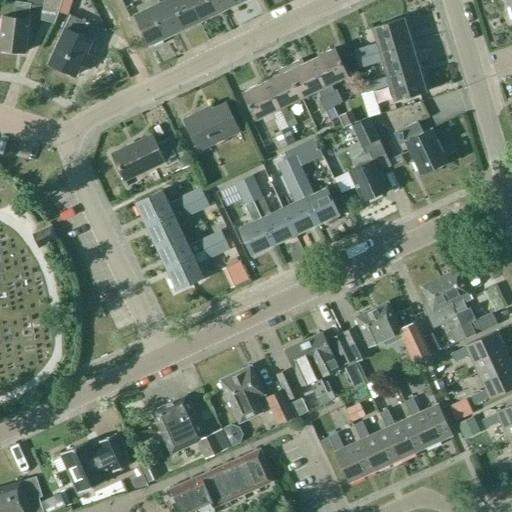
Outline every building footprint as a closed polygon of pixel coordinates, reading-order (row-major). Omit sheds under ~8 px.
[(58,14),(62,0),(44,0),(42,11),(58,14)] [(199,21),(189,0),(165,0),(160,3),(174,33),(199,21)] [(224,9),(220,0),(189,0),(199,21),(224,9)] [(244,0),(220,0),(224,9),(244,0)] [(0,48),(25,52),(29,19),(28,19),(30,3),(16,1),(14,17),(2,16),(0,33),(0,48)] [(174,33),(160,3),(134,15),(149,45),(174,33)] [(75,75),(91,40),(87,39),(93,25),(68,14),(62,28),(65,29),(49,63),(75,75)] [(411,42),(404,19),(404,18),(404,17),(372,27),(377,45),(371,47),(370,45),(353,50),(356,59),(411,42)] [(418,66),(411,42),(356,59),(359,67),(375,62),(375,61),(382,59),(387,76),(418,66)] [(319,56),(311,59),(333,106),(342,101),(336,89),(334,90),(330,84),(347,75),(335,49),(334,48),(318,55),(319,56)] [(304,63),(301,58),(286,66),(301,97),(318,89),(321,96),(318,97),(324,110),(333,106),(311,59),(304,63)] [(271,73),(273,77),(266,81),(288,127),(297,123),(291,111),(288,112),(285,105),(301,97),(286,66),(271,73)] [(426,90),(418,66),(387,76),(363,83),(366,92),(383,87),(382,85),(389,83),(394,101),(426,91),(426,90)] [(266,81),(258,85),(258,84),(242,92),(242,93),(243,93),(255,119),(272,111),(275,118),(273,119),(278,130),(273,132),(280,147),(294,141),(288,127),(266,81)] [(225,103),(206,113),(205,110),(184,120),(198,149),(238,130),(225,103)] [(339,114),(344,125),(355,120),(350,109),(339,114)] [(368,200),(375,197),(375,195),(387,189),(379,171),(391,165),(368,117),(352,125),(363,146),(349,153),(356,167),(348,171),(362,201),(366,199),(368,200)] [(431,128),(422,132),(417,122),(394,132),(400,144),(405,142),(420,174),(435,167),(436,168),(443,165),(443,163),(447,161),(431,128)] [(168,141),(157,146),(152,135),(112,154),(124,180),(164,162),(166,167),(177,161),(168,141)] [(304,197),(316,224),(339,214),(326,187),(314,193),(297,154),(287,158),(304,197)] [(283,207),(295,234),(316,224),(304,197),(287,158),(276,163),(294,201),(283,207)] [(244,179),(254,201),(261,217),(274,244),(295,234),(283,207),(270,213),(253,175),(244,179)] [(235,183),(245,205),(254,201),(244,179),(235,183)] [(162,190),(135,202),(145,224),(205,196),(201,186),(168,202),(162,190)] [(205,196),(145,224),(156,246),(182,233),(177,221),(187,216),(210,205),(205,196)] [(261,217),(239,227),(251,254),(274,244),(261,217)] [(156,246),(166,267),(193,255),(226,239),(221,229),(188,245),(182,233),(156,246)] [(230,248),(226,239),(193,255),(166,267),(176,289),(203,276),(197,264),(230,248)] [(249,280),(240,261),(223,269),(232,288),(249,280)] [(439,277),(462,330),(466,338),(497,324),(492,313),(472,322),(463,301),(472,298),(458,268),(439,277)] [(462,330),(439,277),(420,286),(430,306),(424,309),(433,328),(450,320),(454,328),(449,330),(455,342),(466,338),(462,330)] [(416,321),(400,328),(387,301),(355,317),(365,338),(368,337),(372,345),(399,332),(410,354),(399,359),(403,367),(431,354),(416,321)] [(367,356),(353,327),(342,332),(355,359),(356,361),(367,356)] [(508,357),(496,331),(465,346),(450,353),(454,361),(469,354),(477,372),(508,357)] [(332,354),(322,332),(303,341),(321,376),(338,368),(332,354)] [(355,359),(342,332),(330,338),(343,365),(355,359)] [(440,348),(432,332),(424,336),(432,352),(440,348)] [(303,341),(284,349),(295,372),(301,385),(309,382),(316,396),(319,404),(330,399),(326,391),(320,377),(321,376),(303,341)] [(511,386),(511,365),(508,357),(477,372),(485,389),(470,396),(474,404),(489,397),(489,398),(511,386)] [(239,421),(255,413),(250,401),(264,394),(250,365),(219,380),(233,408),(239,421)] [(275,372),(287,400),(299,394),(287,367),(275,372)] [(377,380),(367,384),(373,397),(383,393),(377,380)] [(281,390),(266,398),(278,423),(294,416),(281,390)] [(221,429),(204,437),(196,420),(197,419),(186,395),(152,411),(163,435),(164,435),(172,452),(197,440),(206,458),(230,447),(221,429)] [(404,401),(411,416),(426,447),(451,435),(437,404),(419,412),(413,398),(404,401)] [(449,405),(455,420),(470,413),(463,399),(449,405)] [(511,436),(511,404),(496,412),(496,413),(482,419),(485,428),(500,421),(508,438),(511,436)] [(387,409),(379,413),(386,428),(400,459),(426,447),(411,416),(394,424),(387,409)] [(362,421),(354,425),(360,439),(375,470),(400,459),(386,428),(368,436),(362,421)] [(60,453),(78,493),(106,480),(103,474),(112,470),(113,471),(130,463),(116,433),(99,441),(100,444),(91,448),(88,440),(60,453)] [(360,439),(343,447),(336,433),(328,436),(335,451),(334,451),(349,482),(375,470),(360,439)] [(511,436),(508,438),(511,446),(511,457),(501,462),(505,470),(511,466),(511,436)] [(261,454),(263,454),(261,449),(171,489),(180,511),(201,511),(273,480),(261,454)] [(140,467),(148,482),(159,476),(152,461),(140,467)] [(38,497),(42,496),(36,476),(20,481),(20,480),(0,486),(0,511),(40,511),(43,511),(38,497)]
